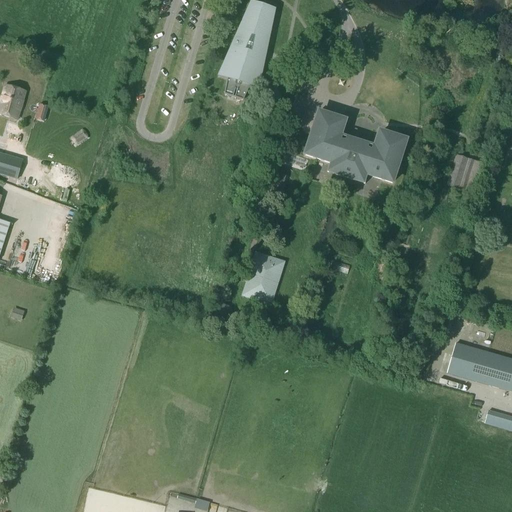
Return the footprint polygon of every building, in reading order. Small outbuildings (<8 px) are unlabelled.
[(181,0),(179,9),(188,11),(191,1),(187,0),(181,0)] [(256,87),(272,13),(252,6),(221,76),(227,78),(224,96),(243,102),(250,85),(256,87)] [(151,42),(152,36),(142,34),(140,40),(151,42)] [(5,88),(0,105),(0,115),(16,121),(25,94),(5,88)] [(336,117),(319,111),(305,156),(336,166),(333,175),(358,183),(361,174),(392,184),(406,139),(390,134),(389,137),(379,134),(373,155),(369,152),(366,149),(362,146),(360,145),(356,143),(353,143),(351,143),(349,143),(342,144),(338,144),(344,123),(335,120),(336,117)] [(1,145),(12,149),(17,134),(5,130),(1,145)] [(76,146),(86,139),(86,136),(84,134),(82,132),(72,139),(73,142),(74,144),(76,146)] [(21,161),(0,153),(0,172),(15,178),(21,161)] [(456,158),(447,187),(476,196),(485,167),(456,158)] [(274,175),(268,197),(280,200),(286,178),(274,175)] [(26,203),(28,198),(18,194),(16,199),(26,203)] [(0,255),(9,226),(0,223),(0,255)] [(280,266),(257,258),(253,271),(250,270),(246,281),(250,282),(246,295),(268,302),(280,266)] [(331,264),(330,269),(342,273),(344,268),(331,264)] [(221,305),(217,316),(227,320),(231,309),(221,305)] [(12,309),(9,319),(20,322),(23,313),(12,309)] [(452,322),(443,319),(439,330),(449,333),(452,322)] [(511,361),(458,346),(450,374),(511,391),(511,361)] [(441,379),(467,387),(469,380),(443,373),(441,379)] [(511,432),(511,419),(489,413),(485,425),(511,432)] [(194,505),(196,500),(178,495),(177,500),(194,505)]
